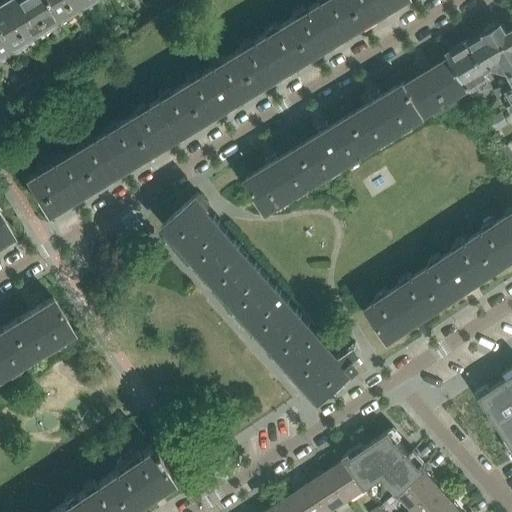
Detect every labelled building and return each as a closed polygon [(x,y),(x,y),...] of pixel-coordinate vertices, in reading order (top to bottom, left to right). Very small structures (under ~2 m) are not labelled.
[(0,0),(0,29),(9,45),(58,15),(48,0),(0,0)] [(48,0),(58,15),(82,0),(48,0)] [(344,0),(319,0),(285,21),(305,54),(318,46),(329,40),(335,36),(346,29),(358,22),(344,0)] [(344,0),(358,22),(371,14),(372,14),(381,9),(387,5),(390,3),(394,0),(344,0)] [(470,41),(469,41),(487,70),(489,73),(493,70),(501,72),(502,68),(507,48),(503,46),(507,31),(502,21),(500,23),(498,20),(485,28),(486,31),(475,38),(471,40),(470,41)] [(285,21),(232,53),(252,86),(265,78),(265,79),(276,72),(283,68),(293,62),(293,61),(305,54),(285,21)] [(502,68),(501,72),(511,75),(511,76),(508,79),(511,85),(511,28),(507,31),(503,46),(507,48),(502,68)] [(0,50),(9,45),(0,29),(0,50)] [(451,52),(448,54),(450,57),(449,57),(466,83),(467,83),(469,86),(474,93),(480,90),(477,85),(487,79),(489,73),(487,70),(469,41),(470,41),(468,38),(468,39),(455,46),(457,49),(455,50),(451,52)] [(232,53),(179,85),(199,118),(212,110),(212,111),(223,104),(230,100),(240,94),(252,86),(232,53)] [(431,68),(428,70),(448,103),(459,96),(458,94),(467,89),(467,87),(469,86),(467,83),(466,83),(449,57),(431,68)] [(425,72),(406,83),(423,110),(424,113),(426,112),(427,113),(435,108),(436,110),(448,103),(428,70),(425,72)] [(374,99),(351,113),(372,145),(424,113),(423,110),(406,83),(405,81),(380,95),(374,99)] [(179,85),(125,117),(147,150),(159,143),(170,137),(177,132),(187,126),(199,118),(179,85)] [(500,88),(500,102),(505,96),(508,93),(500,88)] [(12,93),(4,98),(10,109),(18,104),(12,93)] [(497,97),(488,106),(492,111),(500,102),(497,97)] [(502,112),(492,118),(494,123),(495,124),(505,118),(502,112)] [(322,131),(299,144),(319,177),(372,145),(351,113),(328,127),(322,131)] [(125,117),(72,149),(93,183),(106,175),(117,169),(123,165),(134,158),(147,150),(125,117)] [(505,118),(495,124),(498,129),(508,123),(505,118)] [(270,162),(247,176),(267,209),(319,177),(299,144),(277,158),(270,162)] [(72,149),(26,177),(47,211),(65,200),(71,196),(81,190),(93,183),(72,149)] [(198,192),(163,224),(175,236),(176,235),(179,237),(182,240),(197,257),(223,233),(203,211),(210,205),(208,202),(209,202),(202,195),(201,196),(198,192)] [(509,212),(502,217),(511,231),(511,203),(506,208),(509,212)] [(0,212),(0,239),(2,238),(9,234),(12,232),(0,212)] [(484,228),(476,234),(497,265),(499,267),(510,259),(509,258),(511,255),(511,231),(502,217),(496,221),(493,216),(483,223),(484,224),(482,225),(484,228)] [(223,233),(197,257),(200,261),(202,264),(217,280),(244,257),(223,233)] [(455,247),(449,251),(470,283),(473,281),(484,274),(485,276),(499,267),(497,265),(476,234),(467,240),(465,236),(463,238),(462,237),(452,243),(455,247)] [(431,263),(422,269),(443,300),(445,302),(457,295),(456,293),(466,286),(466,285),(470,283),(449,251),(442,256),(440,252),(430,258),(430,259),(428,260),(431,263)] [(244,257),(217,280),(220,284),(223,286),(238,303),(265,280),(244,257)] [(402,283),(395,287),(416,318),(419,316),(420,316),(430,309),(431,311),(445,302),(443,300),(422,269),(413,275),(411,272),(409,273),(409,272),(399,278),(402,283)] [(265,280),(238,303),(240,306),(243,309),(258,326),(284,302),(265,280)] [(377,299),(367,305),(368,306),(388,337),(392,335),(393,336),(403,330),(402,328),(412,321),(413,321),(416,318),(395,287),(389,291),(386,287),(376,293),(377,294),(375,295),(377,299)] [(29,310),(7,324),(27,357),(72,329),(52,296),(36,306),(29,310)] [(284,302),(258,326),(261,330),(264,333),(279,350),(305,326),(284,302)] [(0,373),(27,357),(7,324),(0,328),(0,373)] [(305,326),(279,350),(281,352),(284,356),(299,373),(326,349),(305,326)] [(326,349),(299,373),(302,375),(304,378),(321,397),(336,383),(344,376),(352,369),(351,369),(353,367),(354,369),(363,362),(356,354),(361,350),(354,342),(334,358),(326,349)] [(488,382),(476,390),(480,395),(507,436),(505,437),(510,445),(509,450),(511,454),(511,366),(503,372),(506,377),(491,387),(488,382)] [(349,450),(343,454),(346,458),(365,487),(383,476),(398,492),(428,465),(424,461),(424,460),(414,449),(410,452),(398,439),(403,436),(395,427),(391,431),(389,429),(364,445),(361,441),(348,449),(349,450)] [(150,445),(106,475),(128,506),(149,492),(156,488),(171,477),(159,458),(161,456),(156,448),(153,450),(150,445)] [(346,458),(329,469),(349,498),(365,487),(346,458)] [(428,465),(398,492),(411,507),(438,484),(425,469),(428,466),(428,465)] [(329,469),(312,480),(332,509),(349,498),(329,469)] [(106,475),(55,508),(58,511),(118,511),(128,506),(106,475)] [(312,480),(295,491),(309,511),(327,511),(332,509),(312,480)] [(438,484),(411,507),(415,511),(436,511),(451,499),(438,484)] [(309,511),(295,491),(278,502),(284,511),(309,511)] [(463,511),(451,499),(436,511),(463,511)] [(284,511),(278,502),(263,511),(284,511)]
